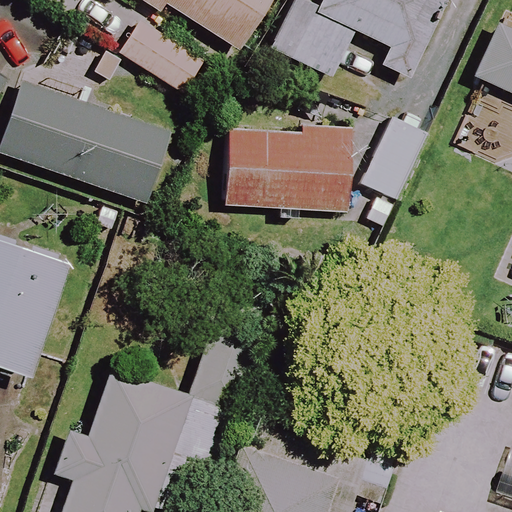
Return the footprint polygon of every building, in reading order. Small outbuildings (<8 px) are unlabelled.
[(270,0),(138,0),(155,11),(160,3),(237,53),(270,0)] [(317,0),(287,57),(328,79),(353,31),(390,51),(381,67),(413,84),(457,0),(317,0)] [(206,62),(140,20),(118,55),(184,96),(206,62)] [(511,36),(496,29),(473,80),(511,97),(511,36)] [(171,136),(22,86),(0,151),(0,155),(148,205),(171,136)] [(350,136),(229,129),(225,207),(346,214),(350,136)] [(64,269),(0,248),(0,371),(28,381),(64,269)] [(183,399),(105,375),(85,439),(66,433),(53,475),(71,481),(61,511),(134,511),(136,506),(154,511),(195,511),(264,288),(221,274),(183,399)] [(320,511),(332,479),(239,447),(216,511),(320,511)] [(511,466),(503,492),(511,495),(511,466)]
